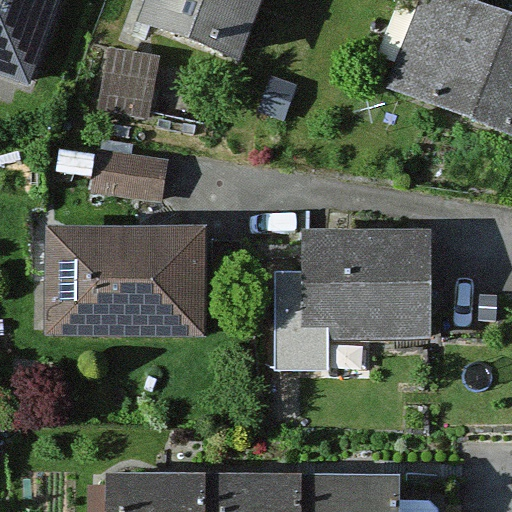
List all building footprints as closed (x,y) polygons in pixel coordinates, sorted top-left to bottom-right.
[(0,0),(0,89),(25,99),(61,0),(0,0)] [(235,93),(272,0),(159,0),(138,54),(235,93)] [(509,152),(511,145),(511,43),(422,6),(383,100),(509,152)] [(145,127),(148,72),(105,69),(102,124),(145,127)] [(167,192),(173,158),(102,145),(95,179),(167,192)] [(421,246),(303,248),(305,354),(422,353),(421,246)] [(201,253),(39,253),(39,354),(201,355),(201,253)] [(398,511),(398,492),(101,493),(100,511),(398,511)]
